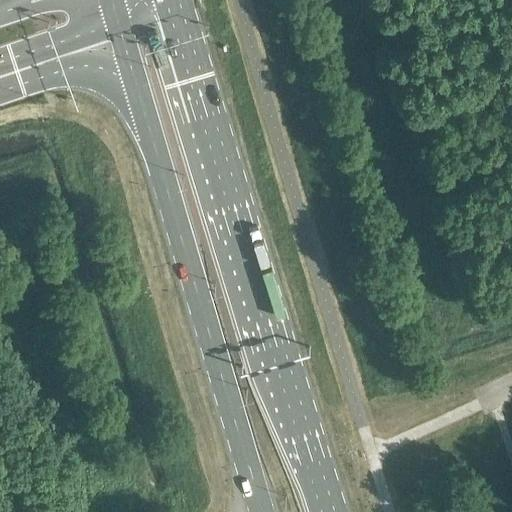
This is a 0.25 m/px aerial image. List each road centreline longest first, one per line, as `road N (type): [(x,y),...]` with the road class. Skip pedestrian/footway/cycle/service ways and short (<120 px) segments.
road 1 (primary): [(331,511),(177,0)]
road 2 (primary): [(120,35),(264,511)]
road 3 (motorway): [(0,77),(120,35)]
